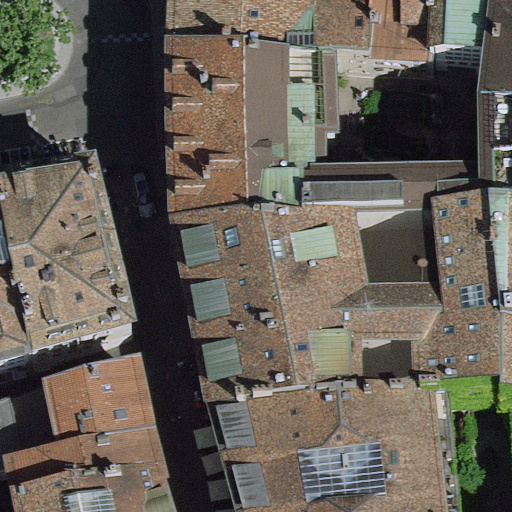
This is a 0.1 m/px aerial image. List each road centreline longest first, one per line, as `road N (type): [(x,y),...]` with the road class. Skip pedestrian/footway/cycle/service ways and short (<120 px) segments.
road 1 (residential): [(123,97),(164,352)]
road 2 (residential): [(164,352),(0,403)]
road 3 (residential): [(164,352),(203,511)]
road 4 (residential): [(0,132),(93,112),(123,97)]
